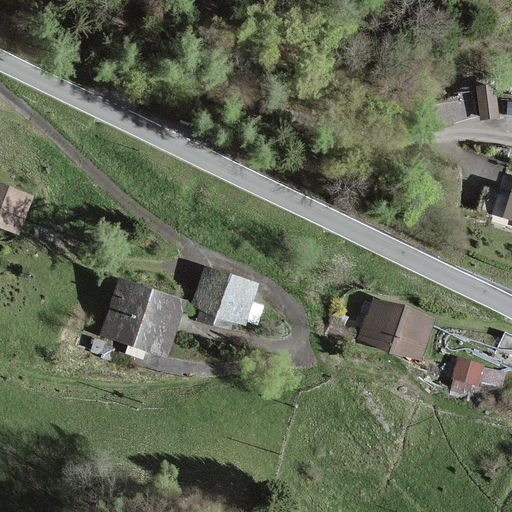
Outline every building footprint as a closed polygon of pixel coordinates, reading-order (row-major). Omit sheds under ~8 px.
[(494,87),(474,88),(476,116),(496,114),(494,87)] [(24,202),(0,193),(0,229),(13,234),(24,202)] [(511,195),(508,194),(501,220),(511,222),(511,195)] [(251,289),(200,271),(184,313),(236,332),(251,289)] [(173,305),(119,290),(105,340),(159,355),(173,305)] [(427,324),(371,306),(359,342),(414,361),(427,324)] [(458,353),(452,382),(477,387),(483,359),(458,353)]
